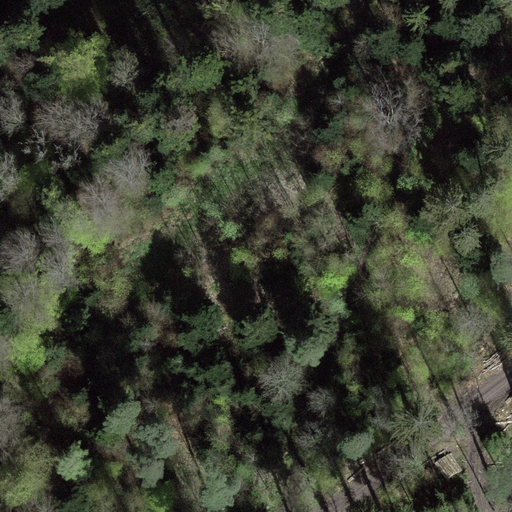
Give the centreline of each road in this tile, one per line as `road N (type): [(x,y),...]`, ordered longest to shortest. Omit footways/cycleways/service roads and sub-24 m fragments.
road 1 (track): [(283,511),(435,48),(460,0)]
road 2 (track): [(325,511),(511,380)]
